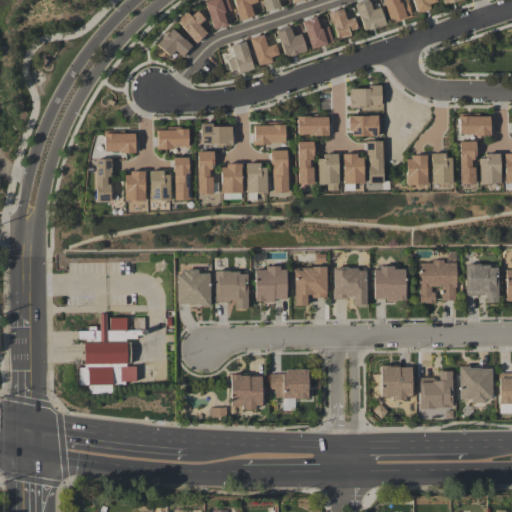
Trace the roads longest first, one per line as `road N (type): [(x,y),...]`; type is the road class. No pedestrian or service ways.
road 1 (residential): [(511,9),(239,100),(195,105),(150,91)]
road 2 (residential): [(199,347),(511,335)]
road 3 (tertiary): [(31,211),(67,119),(124,37),(161,0)]
road 4 (tertiary): [(31,211),(28,171),(70,74),(134,0)]
road 5 (secondary): [(30,459),(240,474)]
road 6 (residential): [(345,342),(345,511)]
road 7 (secondary): [(344,474),(511,472)]
road 8 (secondary): [(345,447),(187,444)]
road 9 (secondary): [(187,444),(30,428)]
road 10 (residential): [(511,93),(416,83),(393,51)]
road 11 (secondary): [(467,444),(345,447)]
